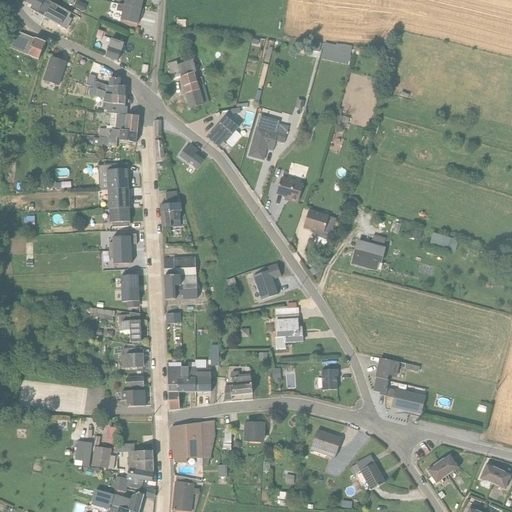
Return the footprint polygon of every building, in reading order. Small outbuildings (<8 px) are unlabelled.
[(28,0),(26,3),(37,9),(42,0),(28,0)] [(85,10),(88,2),(80,0),(78,0),(76,8),(85,10)] [(123,0),(123,4),(141,8),(142,0),(123,0)] [(60,26),(67,14),(68,12),(65,11),(58,6),(51,3),(48,8),(43,17),(60,26)] [(141,8),(123,4),(117,3),(116,10),(121,11),(119,20),(130,23),(137,24),(141,8)] [(67,14),(60,26),(65,29),(71,19),(68,18),(69,16),(67,14)] [(75,15),(67,30),(71,32),(79,18),(75,15)] [(14,34),(20,37),(14,51),(17,51),(23,36),(25,36),(26,35),(22,33),(15,31),(14,34)] [(20,37),(14,34),(14,35),(11,34),(5,49),(14,52),(20,37)] [(23,36),(17,51),(15,55),(23,58),(24,57),(31,60),(32,58),(27,56),(34,38),(26,35),(25,36),(23,36)] [(27,56),(32,58),(38,60),(45,43),(34,38),(27,56)] [(95,39),(93,47),(99,49),(102,41),(95,39)] [(109,46),(105,57),(117,61),(121,50),(109,46)] [(42,79),(42,81),(58,86),(66,62),(50,57),(42,79)] [(177,65),(179,72),(180,78),(194,72),(196,72),(192,60),(177,65)] [(177,65),(176,61),(167,64),(171,74),(179,72),(177,65)] [(194,72),(180,78),(183,87),(197,83),(195,79),(194,72)] [(89,80),(87,86),(92,88),(95,78),(90,76),(89,80)] [(195,79),(197,83),(198,86),(204,85),(201,77),(195,79)] [(109,87),(112,87),(119,87),(120,80),(109,79),(109,87)] [(106,86),(103,85),(97,82),(96,86),(93,85),(92,88),(92,89),(89,88),(88,95),(95,97),(103,98),(104,95),(112,96),(112,87),(109,87),(106,86)] [(183,87),(182,88),(189,109),(204,105),(198,86),(197,83),(183,87)] [(112,87),(112,96),(111,105),(124,105),(125,87),(119,87),(112,87)] [(258,104),(259,98),(262,88),(258,87),(253,103),(258,104)] [(104,95),(103,98),(102,103),(111,105),(112,96),(104,95)] [(259,98),(258,104),(257,106),(265,108),(267,103),(262,101),(262,99),(259,98)] [(296,100),(294,108),(302,110),(304,102),(296,100)] [(119,115),(126,115),(127,107),(124,107),(124,105),(111,105),(102,103),(101,109),(106,110),(106,113),(110,114),(119,115)] [(119,115),(110,114),(109,126),(106,126),(106,129),(99,129),(98,137),(99,137),(98,144),(108,146),(116,147),(117,138),(119,138),(119,130),(124,131),(126,115),(119,115)] [(126,115),(124,131),(136,132),(138,117),(126,115)] [(218,125),(231,136),(235,131),(234,130),(228,125),(222,120),(218,125)] [(228,125),(234,130),(238,125),(232,120),(228,125)] [(45,121),(44,129),(52,129),(52,122),(45,121)] [(305,122),(300,140),(308,142),(309,140),(311,141),(316,125),(305,122)] [(231,136),(218,125),(218,124),(206,138),(218,148),(224,142),(225,144),(232,136),(231,136)] [(275,132),(256,127),(256,126),(248,157),(263,161),(266,150),(272,152),(275,142),(283,144),(288,127),(278,124),(276,130),(275,132)] [(119,130),(119,138),(119,141),(135,144),(136,132),(124,131),(119,130)] [(232,136),(225,144),(230,147),(241,135),(235,131),(231,136),(232,136)] [(38,139),(37,148),(45,149),(47,141),(38,139)] [(162,141),(155,141),(155,158),(164,159),(162,141)] [(185,147),(178,156),(197,170),(203,161),(197,156),(195,155),(199,150),(190,144),(187,148),(185,147)] [(108,189),(128,188),(127,169),(107,170),(108,189)] [(281,178),(276,195),(284,197),(283,200),(297,204),(303,184),(281,178)] [(128,188),(108,189),(109,210),(129,210),(128,188)] [(160,212),(178,210),(178,204),(177,204),(176,192),(164,193),(165,205),(160,205),(160,212)] [(132,217),(141,217),(141,208),(132,208),(132,217)] [(129,210),(109,210),(110,223),(130,222),(129,210)] [(178,210),(160,212),(162,228),(170,227),(170,226),(170,221),(179,220),(180,220),(179,212),(179,210),(178,210)] [(316,231),(323,234),(329,217),(309,210),(303,228),(316,233),(316,231)] [(316,231),(316,233),(314,236),(329,240),(333,228),(326,226),(323,234),(316,231)] [(433,233),(429,246),(454,254),(458,241),(433,233)] [(129,236),(111,237),(113,264),(132,263),(131,245),(136,244),(136,234),(129,234),(129,236)] [(370,244),(372,245),(375,245),(382,247),(385,238),(373,235),(370,244)] [(356,240),(350,265),(376,272),(378,264),(381,265),(385,248),(382,247),(375,245),(372,245),(356,240)] [(174,287),(175,296),(182,296),(183,300),(197,299),(196,276),(195,257),(163,258),(164,276),(180,276),(180,286),(174,287)] [(265,271),(252,276),(256,286),(261,300),(264,300),(274,296),(278,295),(273,280),(282,277),(277,264),(264,268),(265,271)] [(138,275),(120,276),(121,302),(128,302),(128,308),(139,307),(138,275)] [(180,276),(164,276),(165,300),(175,300),(175,296),(174,287),(180,286),(180,276)] [(99,317),(101,309),(91,307),(90,307),(89,308),(86,307),(85,311),(89,312),(90,312),(89,315),(89,316),(91,316),(89,323),(95,324),(97,316),(99,317)] [(101,309),(99,317),(98,322),(112,324),(113,316),(114,316),(115,311),(101,309)] [(122,322),(140,321),(139,315),(129,313),(129,315),(118,316),(118,322),(119,331),(119,335),(130,334),(130,331),(122,331),(122,322)] [(180,313),(165,314),(165,325),(180,324),(180,313)] [(283,338),(284,344),(303,343),(301,327),(298,327),(297,319),(275,320),(276,338),(283,338)] [(130,331),(130,334),(130,343),(141,342),(140,321),(122,322),(122,331),(130,331)] [(1,324),(1,334),(9,334),(10,325),(1,324)] [(283,338),(276,338),(275,350),(285,349),(284,344),(283,338)] [(125,355),(142,354),(142,348),(130,349),(123,349),(123,355),(120,355),(121,369),(126,369),(125,355)] [(267,352),(258,353),(258,361),(268,360),(267,352)] [(125,355),(126,369),(143,368),(143,354),(142,354),(125,355)] [(376,377),(387,379),(388,375),(396,378),(400,363),(379,358),(375,377),(376,377)] [(181,368),(180,368),(181,378),(177,379),(177,393),(178,393),(195,393),(196,393),(195,379),(195,368),(194,367),(188,368),(181,368)] [(180,368),(167,368),(169,393),(177,393),(177,379),(181,378),(180,368)] [(195,379),(196,393),(211,392),(211,368),(203,368),(195,368),(195,379)] [(337,370),(321,371),(322,391),(337,390),(336,377),(338,377),(337,370)] [(232,387),(251,384),(250,376),(231,378),(232,387)] [(129,379),(125,379),(126,388),(143,387),(143,377),(128,378),(129,379)] [(387,379),(376,377),(372,391),(379,393),(379,395),(392,398),(395,390),(386,388),(387,387),(388,380),(387,379)] [(69,409),(71,383),(23,381),(22,406),(69,409)] [(231,397),(232,397),(252,395),(251,384),(232,387),(230,387),(229,387),(231,397)] [(229,387),(230,387),(230,386),(225,386),(223,401),(232,400),(232,397),(231,397),(229,387)] [(395,390),(392,398),(390,407),(421,414),(423,406),(424,403),(425,396),(395,389),(395,390)] [(144,391),(121,392),(121,401),(127,401),(127,408),(145,407),(144,391)] [(177,393),(169,393),(170,410),(179,409),(178,393),(177,393)] [(173,459),(191,459),(210,458),(211,449),(213,449),(214,438),(214,422),(172,428),(173,459)] [(244,423),(243,443),(264,443),(264,423),(244,423)] [(107,439),(117,441),(119,425),(110,424),(107,439)] [(224,443),(222,450),(231,451),(231,434),(230,434),(231,425),(224,425),(224,443)] [(15,428),(15,437),(24,437),(24,428),(15,428)] [(316,431),(310,451),(334,459),(341,439),(316,431)] [(77,446),(77,452),(83,452),(81,466),(89,467),(92,444),(84,443),(84,446),(77,446)] [(132,453),(134,453),(134,444),(114,444),(115,453),(128,453),(132,453)] [(94,446),(90,466),(108,468),(111,449),(94,446)] [(132,453),(128,453),(128,466),(127,471),(133,472),(134,469),(152,473),(152,472),(152,462),(151,452),(134,453),(132,453)] [(438,462),(448,476),(453,473),(452,472),(458,468),(449,456),(444,459),(443,459),(438,462)] [(69,458),(68,465),(78,468),(80,460),(69,458)] [(448,476),(438,462),(432,466),(433,467),(427,471),(436,484),(442,480),(448,476)] [(219,463),(220,475),(227,474),(227,463),(219,463)] [(374,464),(360,472),(370,492),(385,484),(374,464)] [(492,485),(499,470),(492,467),(492,468),(486,465),(480,479),(486,482),(486,483),(492,485)] [(133,472),(127,471),(126,477),(132,478),(151,482),(155,482),(155,472),(152,472),(152,473),(134,469),(133,472)] [(113,495),(123,498),(125,492),(127,479),(123,478),(124,470),(117,470),(116,479),(114,490),(115,491),(113,495)] [(499,470),(492,485),(498,488),(498,487),(505,490),(511,476),(504,473),(505,472),(499,470)] [(286,475),(284,484),(293,485),(294,476),(286,475)] [(174,482),(171,511),(184,511),(191,511),(194,484),(174,482)] [(143,494),(143,496),(154,497),(155,490),(144,488),(143,494)] [(123,498),(113,495),(101,491),(99,502),(110,506),(118,508),(127,510),(130,500),(123,498)] [(130,500),(127,510),(132,511),(138,511),(143,496),(137,494),(131,497),(130,500)]
